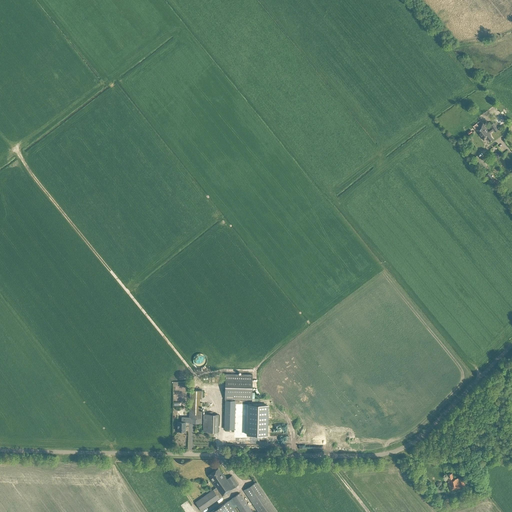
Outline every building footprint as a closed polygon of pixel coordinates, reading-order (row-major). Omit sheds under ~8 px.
[(500,127),(496,122),(494,123),(490,126),(492,128),(488,131),(482,123),(475,129),(484,141),(487,138),(490,142),(494,139),(491,135),(492,135),(490,133),(494,131),(495,132),(499,129),(498,128),(500,127)] [(499,157),(503,153),(500,149),(495,153),(499,157)] [(487,166),(477,155),(472,159),(482,170),(487,166)] [(198,366),(201,366),(203,365),(205,364),(206,362),(206,360),(206,358),(205,356),(203,354),(201,353),(199,353),(197,353),(195,354),(194,356),(193,358),(193,360),(193,362),(194,364),(196,365),(198,366)] [(252,399),(252,374),(225,374),(224,399),(225,399),(224,429),(234,429),(235,401),(232,401),(232,399),(252,399)] [(280,375),(279,425),(294,426),(295,376),(280,375)] [(201,398),(202,390),(190,389),(189,417),(181,417),(181,422),(177,422),(177,431),(185,431),(185,422),(189,422),(189,423),(201,423),(201,402),(200,402),(200,398),(201,398)] [(268,405),(248,405),(247,435),(267,435),(268,405)] [(218,432),(218,415),(204,414),(203,431),(218,432)] [(222,473),(218,468),(208,475),(212,480),(211,481),(216,487),(195,502),(201,511),(230,491),(229,490),(238,484),(232,475),(226,478),(223,473),(222,473)] [(458,478),(453,479),(452,473),(448,474),(448,476),(447,476),(450,490),(460,487),(460,485),(465,484),(464,483),(468,482),(466,476),(458,478)] [(258,511),(275,511),(277,511),(256,481),(244,490),(258,511)] [(241,511),(252,511),(239,493),(232,498),(241,511)] [(235,511),(228,500),(210,511),(235,511)]
